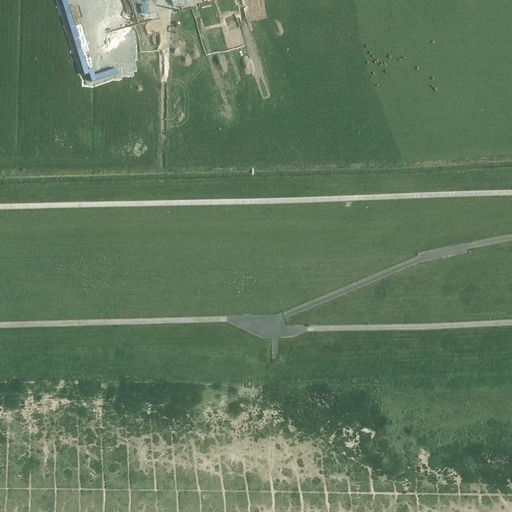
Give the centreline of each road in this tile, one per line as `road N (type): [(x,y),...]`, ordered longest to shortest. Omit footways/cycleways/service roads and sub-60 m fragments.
road 1 (track): [(0,207),(511,193)]
road 2 (track): [(0,325),(511,321)]
road 3 (track): [(511,238),(414,263),(262,324),(275,336),(275,357)]
